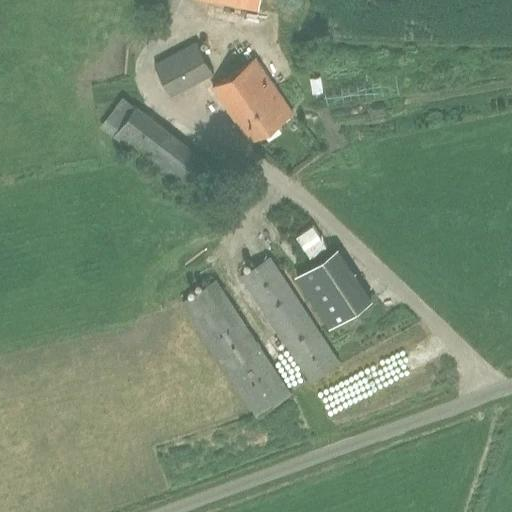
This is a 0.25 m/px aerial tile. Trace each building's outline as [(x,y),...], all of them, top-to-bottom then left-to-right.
[(198,0),(257,11),(259,0),(198,0)] [(171,95),(213,74),(196,41),(154,63),(171,95)] [(248,140),(292,111),(255,58),(212,87),(248,140)] [(402,78),(329,87),(331,102),(404,93),(402,78)] [(209,162),(136,105),(123,95),(101,124),(187,190),(209,162)] [(314,224),(298,235),(313,256),(329,245),(314,224)] [(331,325),(373,297),(339,246),(298,274),(331,325)] [(311,379),(340,360),(271,254),(242,273),(311,379)] [(258,413),(291,392),(217,279),(184,300),(258,413)] [(367,380),(324,391),(330,414),(373,403),(367,380)]
